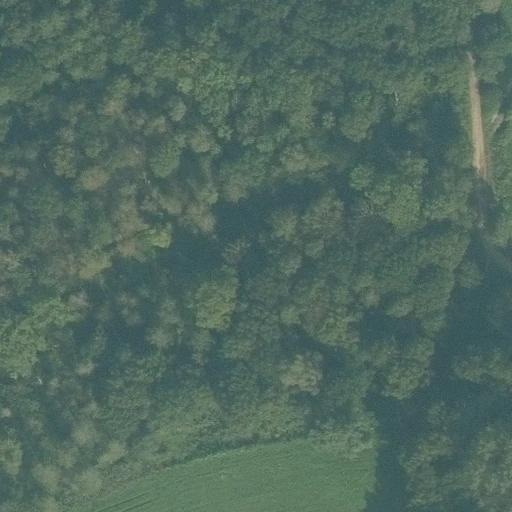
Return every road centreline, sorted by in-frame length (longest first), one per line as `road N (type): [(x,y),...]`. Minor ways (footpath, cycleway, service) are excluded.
road 1 (track): [(450,511),(485,254)]
road 2 (track): [(464,0),(475,133)]
road 3 (track): [(475,133),(485,254)]
